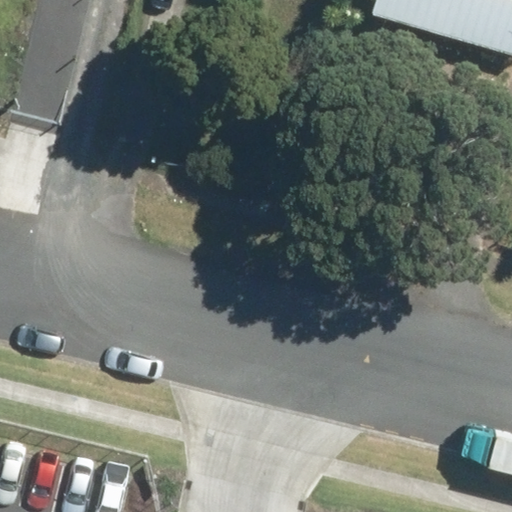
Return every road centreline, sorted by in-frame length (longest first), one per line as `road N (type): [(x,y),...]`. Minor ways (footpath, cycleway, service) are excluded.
road 1 (unclassified): [(511,374),(0,258)]
road 2 (track): [(58,0),(0,248)]
